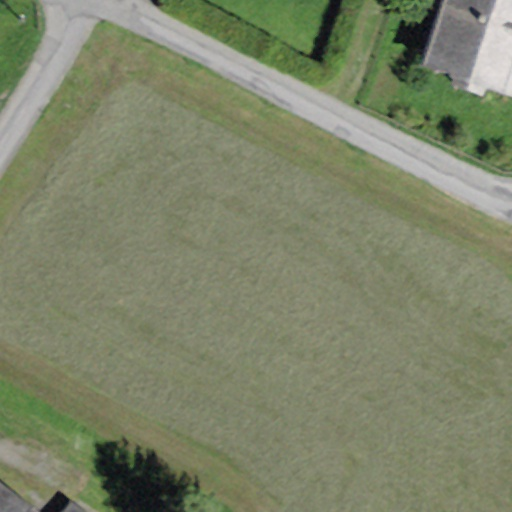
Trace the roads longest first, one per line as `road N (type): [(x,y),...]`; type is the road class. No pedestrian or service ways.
road 1 (residential): [(511,210),(83,0)]
road 2 (track): [(336,126),(375,0)]
